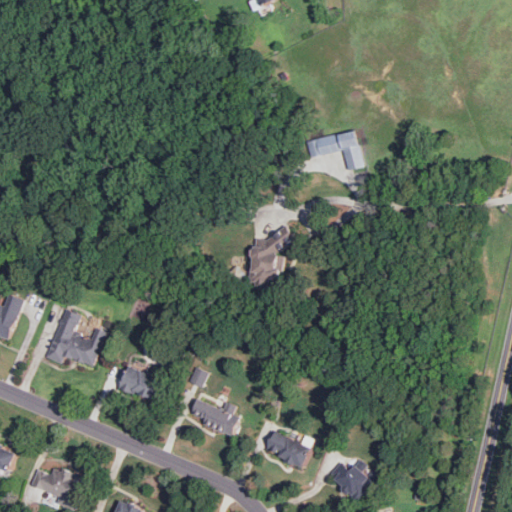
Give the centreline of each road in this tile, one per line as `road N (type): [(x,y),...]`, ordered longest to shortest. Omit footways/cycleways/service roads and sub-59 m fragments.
road 1 (residential): [(261,511),(234,485),(0,385)]
road 2 (tertiary): [(473,511),(511,342)]
